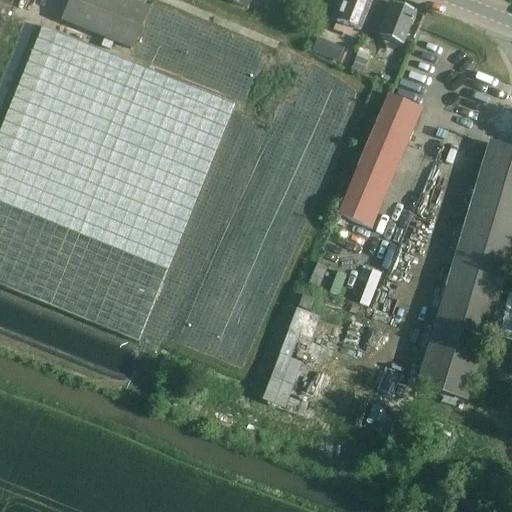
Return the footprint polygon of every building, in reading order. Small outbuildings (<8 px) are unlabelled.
[(131,51),(147,10),(122,0),(69,0),(60,23),(131,51)] [(219,0),(247,11),(251,0),(219,0)] [(359,35),(372,0),(343,0),(339,12),(335,10),(329,23),(330,24),(328,30),(355,40),(358,34),(359,35)] [(402,49),(404,44),(416,15),(391,5),(378,39),(402,49)] [(0,288),(138,344),(234,106),(130,64),(41,29),(0,130),(0,288)] [(317,45),(313,54),(323,58),(326,49),(317,45)] [(288,50),(283,62),(295,67),(300,55),(288,50)] [(344,86),(337,104),(352,110),(359,93),(344,86)] [(370,231),(420,113),(387,98),(337,217),(370,231)] [(487,147),(415,389),(466,405),(511,251),(511,153),(488,145),(487,147)] [(259,189),(246,214),(270,227),(279,211),(289,216),(294,207),(259,189)] [(296,212),(288,227),(299,233),(307,218),(296,212)]
